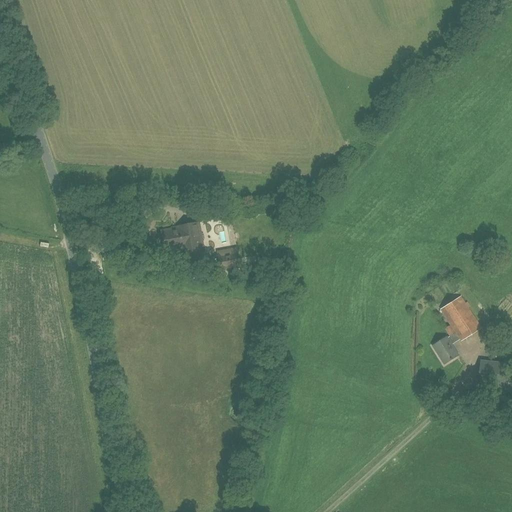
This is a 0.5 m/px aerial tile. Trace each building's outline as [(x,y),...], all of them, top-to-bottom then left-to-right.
[(205,261),(198,223),(178,226),(178,228),(161,231),(164,251),(182,248),(185,265),(205,261)] [(237,247),(217,251),(220,271),(240,268),(237,247)] [(441,310),(451,325),(456,333),(447,338),(447,337),(433,346),(444,363),(458,355),(451,345),(460,339),(461,341),(481,328),(461,297),(441,310)] [(479,361),(476,387),(503,390),(506,363),(479,361)] [(469,392),(466,404),(479,408),(483,395),(469,392)]
